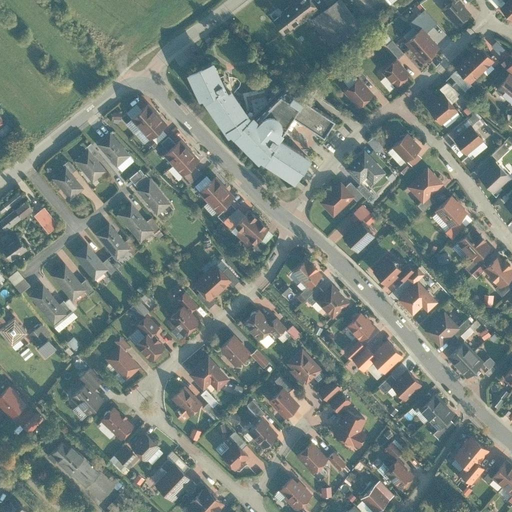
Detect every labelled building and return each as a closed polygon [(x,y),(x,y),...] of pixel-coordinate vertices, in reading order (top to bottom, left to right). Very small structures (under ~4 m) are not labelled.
[(283,34),(315,9),(308,0),(285,0),(289,4),(279,11),(280,12),(272,19),(283,34)] [(358,23),(339,0),(324,0),(328,5),(309,20),(330,46),(358,23)] [(440,8),(455,25),(469,13),(457,0),(450,0),(448,2),(440,8)] [(511,16),(511,0),(509,0),(500,9),(510,18),(511,16)] [(408,23),(415,31),(419,27),(424,33),(436,22),(424,9),(408,23)] [(424,33),(419,27),(415,31),(403,41),(420,61),(436,47),(424,33)] [(402,52),(391,39),(384,45),(396,58),(402,52)] [(477,41),(465,53),(481,68),(493,56),(477,41)] [(511,55),(500,44),(492,52),(502,63),(511,55)] [(470,80),(481,68),(465,53),(454,65),(470,80)] [(408,74),(395,58),(380,70),(392,86),(408,74)] [(225,92),(214,65),(211,67),(209,61),(183,74),(194,101),(198,99),(225,137),(227,134),(259,166),(260,164),(293,182),(309,157),(279,138),(292,116),(323,135),(334,118),(303,100),(301,101),(293,96),(295,93),(282,84),(249,117),(229,90),(225,92)] [(350,71),(356,78),(357,77),(360,80),(365,76),(355,66),(350,71)] [(511,74),(507,70),(494,86),(511,100),(511,74)] [(462,83),(448,71),(443,76),(457,88),(462,83)] [(360,80),(357,77),(356,78),(342,90),(356,107),(371,93),(360,80)] [(426,103),(439,120),(456,106),(443,90),(426,103)] [(130,115),(140,126),(158,110),(149,100),(130,115)] [(158,110),(140,126),(148,136),(166,120),(158,110)] [(454,136),(465,150),(482,136),(471,122),(454,136)] [(129,152),(109,130),(96,142),(116,163),(129,152)] [(420,145),(406,130),(391,143),(405,158),(420,145)] [(368,137),(374,148),(381,144),(375,133),(368,137)] [(164,152),(173,162),(190,146),(181,136),(164,152)] [(477,142),(480,148),(487,145),(485,139),(477,142)] [(496,156),(508,146),(503,139),(491,150),(496,156)] [(85,144),(87,147),(93,154),(98,150),(90,140),(85,144)] [(190,146),(173,162),(183,172),(200,156),(190,146)] [(93,154),(87,147),(74,158),(92,179),(105,168),(93,154)] [(384,169),(362,147),(343,165),(358,179),(365,174),(371,181),(384,169)] [(62,162),(64,164),(70,171),(76,167),(68,158),(62,162)] [(496,158),(479,173),(494,189),(511,173),(496,158)] [(70,171),(64,164),(51,176),(68,196),(82,185),(70,171)] [(429,192),(442,179),(428,164),(407,183),(421,199),(429,192)] [(197,165),(189,169),(193,176),(201,172),(197,165)] [(134,181),(144,172),(140,166),(129,175),(134,181)] [(137,185),(149,175),(145,171),(144,172),(134,181),(137,185)] [(199,189),(208,199),(225,183),(216,173),(199,189)] [(170,200),(149,175),(137,185),(136,187),(157,211),(170,200)] [(332,213),(352,193),(343,184),(338,178),(318,198),(332,213)] [(348,179),(343,184),(352,193),(356,197),(361,192),(355,185),(348,179)] [(360,180),(355,185),(361,192),(368,198),(373,193),(360,180)] [(225,183),(208,199),(217,209),(234,193),(225,183)] [(23,196),(18,190),(4,202),(8,208),(23,196)] [(511,190),(503,199),(511,207),(511,190)] [(434,197),(429,192),(421,199),(417,203),(422,208),(434,197)] [(465,210),(450,194),(435,208),(450,224),(459,216),(465,210)] [(0,217),(0,221),(5,228),(33,206),(25,197),(0,217)] [(145,219),(130,200),(117,211),(140,240),(154,228),(145,219)] [(223,218),(236,206),(231,200),(217,212),(223,218)] [(57,221),(43,205),(34,213),(48,229),(57,221)] [(236,232),(241,236),(260,215),(251,206),(236,221),(241,226),(236,232)] [(145,219),(154,228),(155,229),(160,225),(151,215),(145,219)] [(260,215),(241,236),(245,240),(250,235),(254,239),(269,224),(260,215)] [(465,223),(459,216),(450,224),(445,229),(451,235),(465,223)] [(358,217),(342,233),(358,248),(374,232),(358,217)] [(124,240),(108,222),(95,233),(116,257),(129,246),(124,240)] [(488,243),(470,225),(456,239),(472,255),(474,257),(479,252),(488,243)] [(263,231),(267,237),(273,233),(269,228),(263,231)] [(1,244),(11,258),(27,246),(17,233),(1,244)] [(124,240),(129,246),(133,251),(138,247),(128,236),(124,240)] [(259,251),(266,243),(259,237),(253,244),(259,251)] [(456,240),(452,244),(459,251),(463,247),(456,240)] [(102,260),(86,242),(73,253),(94,277),(106,267),(107,266),(102,260)] [(446,251),(437,253),(439,261),(448,259),(446,251)] [(484,258),(479,252),(474,257),(472,255),(463,263),(470,271),(484,258)] [(387,254),(373,267),(386,282),(397,272),(401,268),(387,254)] [(511,270),(511,268),(498,254),(483,268),(497,282),(498,284),(510,272),(511,270)] [(307,255),(293,269),(307,284),(322,270),(307,255)] [(106,256),(102,260),(107,266),(106,267),(112,272),(116,268),(106,256)] [(214,260),(204,269),(222,287),(229,280),(232,278),(223,268),(214,260)] [(80,281),(64,262),(50,273),(71,298),(84,287),(80,281)] [(407,263),(401,268),(397,272),(403,278),(406,275),(413,268),(407,263)] [(227,264),(223,268),(232,278),(229,280),(233,284),(239,277),(227,264)] [(417,265),(413,268),(406,275),(413,282),(417,279),(423,272),(417,265)] [(16,267),(8,275),(21,290),(29,283),(16,267)] [(222,287),(204,269),(195,279),(196,281),(213,297),(222,287)] [(511,283),(511,274),(510,272),(498,284),(497,282),(494,285),(501,292),(511,283)] [(80,281),(84,287),(89,292),(94,288),(85,277),(80,281)] [(413,282),(398,296),(412,311),(421,303),(426,308),(436,299),(417,279),(413,282)] [(333,280),(315,296),(333,315),(350,299),(333,280)] [(215,299),(213,297),(196,281),(190,287),(209,306),(215,299)] [(58,302),(42,283),(28,295),(53,323),(66,311),(58,302)] [(511,296),(511,286),(503,295),(509,300),(511,296)] [(176,297),(182,303),(183,303),(189,310),(198,302),(185,289),(176,297)] [(139,317),(150,308),(139,296),(128,305),(139,317)] [(63,299),(58,302),(66,311),(70,307),(63,299)] [(168,317),(184,333),(198,319),(189,310),(183,303),(182,303),(168,317)] [(258,307),(243,321),(258,337),(269,327),(273,323),(270,320),(258,307)] [(452,329),(458,324),(444,308),(424,327),(438,342),(452,329)] [(362,309),(347,323),(360,336),(375,323),(362,309)] [(135,323),(145,332),(149,328),(152,332),(159,325),(147,311),(135,323)] [(0,324),(0,329),(11,343),(28,330),(14,313),(0,324)] [(277,314),(270,320),(273,323),(269,327),(277,335),(287,326),(277,314)] [(465,317),(458,324),(452,329),(457,334),(470,322),(465,317)] [(51,333),(43,322),(30,331),(39,342),(51,333)] [(292,322),(286,328),(294,336),(300,330),(292,322)] [(145,332),(134,342),(149,359),(164,345),(152,332),(149,328),(145,332)] [(249,351),(232,332),(218,346),(235,364),(249,351)] [(114,338),(118,342),(125,349),(131,344),(120,333),(114,338)] [(75,347),(80,342),(73,335),(68,339),(75,347)] [(353,356),(365,343),(359,337),(346,350),(352,356),(353,356)] [(374,358),(385,370),(403,353),(390,338),(375,350),(371,354),(374,358)] [(447,355),(456,364),(473,349),(464,339),(447,355)] [(118,342),(104,356),(125,377),(139,364),(125,349),(118,342)] [(371,354),(375,350),(366,342),(365,343),(353,356),(365,368),(374,358),(371,354)] [(301,345),(287,360),(291,365),(289,367),(304,381),(306,380),(321,366),(301,345)] [(269,359),(256,347),(251,352),(264,364),(269,359)] [(483,359),(473,349),(456,364),(465,375),(483,359)] [(229,376),(208,354),(190,371),(205,385),(210,380),(217,387),(229,376)] [(488,365),(495,361),(490,354),(484,359),(488,365)] [(511,363),(502,375),(511,383),(511,363)] [(84,380),(92,387),(101,379),(89,366),(80,375),(84,380)] [(393,383),(404,395),(421,381),(409,367),(397,377),(392,382),(393,383)] [(293,385),(281,372),(274,378),(283,386),(284,385),(288,390),(293,385)] [(392,382),(397,377),(391,372),(379,383),(385,390),(393,383),(392,382)] [(319,387),(328,398),(342,386),(333,375),(319,387)] [(70,395),(87,412),(102,396),(92,387),(84,380),(70,395)] [(211,381),(206,384),(210,391),(215,388),(211,381)] [(25,400),(9,383),(0,391),(0,402),(10,414),(25,400)] [(200,403),(183,385),(171,396),(180,405),(174,410),(183,419),(200,403)] [(283,386),(270,398),(285,415),(299,402),(288,390),(284,385),(283,386)] [(500,405),(508,388),(502,386),(494,402),(500,405)] [(218,400),(206,387),(201,391),(209,399),(213,404),(218,400)] [(330,400),(339,410),(351,399),(343,390),(330,400)] [(419,406),(429,417),(447,401),(437,390),(430,397),(419,406)] [(419,406),(430,397),(426,392),(408,409),(413,413),(419,406)] [(265,410),(252,397),(247,403),(259,416),(265,410)] [(220,410),(213,404),(209,399),(203,404),(214,415),(220,410)] [(447,401),(429,417),(438,427),(450,416),(456,411),(447,401)] [(113,404),(100,418),(120,437),(133,422),(113,404)] [(361,428),(367,416),(347,406),(334,432),(359,444),(366,430),(361,428)] [(29,429),(41,417),(34,410),(22,422),(29,429)] [(262,415),(248,429),(264,445),(278,431),(262,415)] [(456,423),(450,416),(438,427),(434,430),(440,437),(456,423)] [(197,438),(201,429),(194,426),(190,434),(197,438)] [(131,445),(146,459),(160,443),(144,429),(131,445)] [(234,439),(242,446),(247,441),(235,429),(229,434),(234,439)] [(475,459),(486,446),(471,434),(453,455),(465,465),(468,468),(475,459)] [(69,470),(83,454),(71,442),(69,444),(61,438),(47,455),(54,460),(56,458),(69,470)] [(220,452),(235,467),(249,454),(242,446),(234,439),(220,452)] [(402,449),(392,439),(386,445),(397,455),(402,449)] [(311,440),(296,454),(313,471),(327,456),(311,440)] [(175,461),(182,467),(187,462),(172,450),(161,463),(167,469),(175,461)] [(346,461),(335,450),(329,456),(340,468),(346,461)] [(99,469),(83,454),(69,470),(84,484),(99,469)] [(414,473),(398,457),(388,466),(384,461),(378,467),(386,476),(389,474),(401,486),(414,473)] [(490,475),(501,485),(511,471),(511,462),(505,457),(497,466),(490,475)] [(483,466),(475,459),(468,468),(465,465),(456,476),(468,485),(483,466)] [(154,481),(172,499),(193,478),(182,467),(175,461),(167,469),(154,481)] [(490,475),(497,466),(493,463),(482,477),(486,480),(490,475)] [(103,465),(99,469),(84,484),(99,499),(118,479),(103,465)] [(511,471),(501,485),(511,493),(511,471)] [(293,475),(279,488),(285,494),(283,496),(296,509),(313,492),(299,478),(298,480),(293,475)] [(189,491),(194,495),(204,484),(205,482),(200,478),(189,491)] [(376,482),(361,497),(375,511),(389,497),(390,496),(382,488),(376,482)] [(214,511),(224,502),(204,484),(194,495),(186,503),(190,506),(186,510),(187,511),(214,511)] [(322,494),(331,494),(330,484),(321,484),(322,494)] [(386,484),(382,488),(390,496),(389,497),(393,501),(399,496),(386,484)] [(119,492),(107,505),(110,508),(106,511),(123,511),(125,511),(118,505),(125,497),(119,492)] [(14,498),(0,511),(26,511),(27,510),(14,498)] [(351,511),(363,511),(355,503),(349,509),(351,511)]
